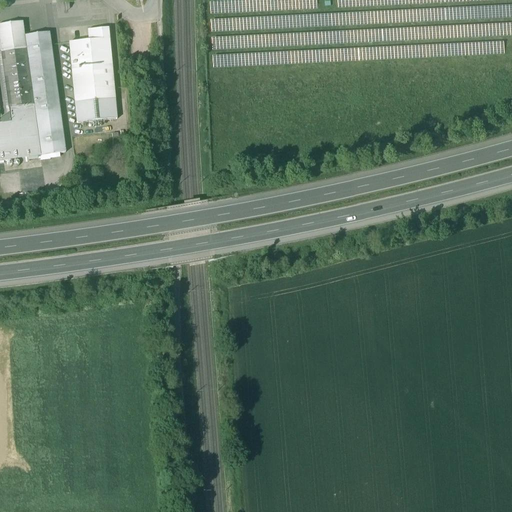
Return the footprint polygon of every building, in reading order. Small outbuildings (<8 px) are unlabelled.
[(23,23),(0,26),(0,46),(1,53),(26,50),(25,37),(23,23)] [(89,42),(69,44),(75,104),(115,100),(109,29),(94,31),(95,41),(89,42)] [(49,34),(25,37),(26,50),(34,106),(36,126),(41,157),(66,154),(49,34)] [(26,50),(1,53),(8,109),(34,106),(26,50)] [(115,100),(75,104),(77,124),(117,120),(115,100)] [(34,106),(8,109),(10,123),(0,124),(0,162),(41,157),(36,126),(34,106)]
